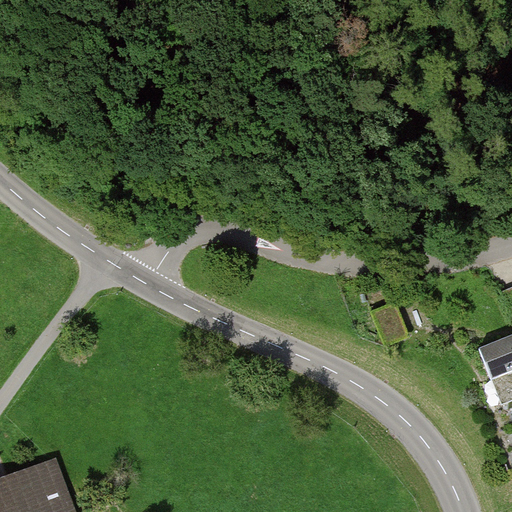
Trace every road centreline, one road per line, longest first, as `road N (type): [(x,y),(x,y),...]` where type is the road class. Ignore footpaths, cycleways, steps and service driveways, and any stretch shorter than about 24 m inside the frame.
road 1 (tertiary): [(146,284),(382,401),(433,451),(463,511)]
road 2 (residential): [(146,284),(174,245),(211,229),(356,267),(411,266),(511,244)]
road 3 (track): [(146,284),(152,204),(180,121),(189,0)]
road 4 (tertiary): [(0,181),(30,211),(146,284)]
